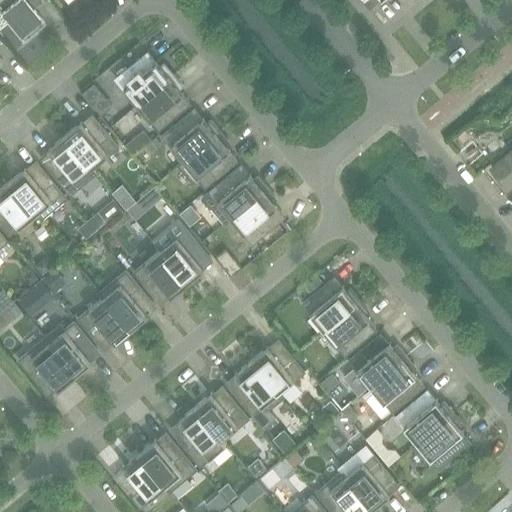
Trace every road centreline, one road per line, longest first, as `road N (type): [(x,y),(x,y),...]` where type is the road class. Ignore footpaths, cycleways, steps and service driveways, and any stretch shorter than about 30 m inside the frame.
road 1 (residential): [(51,450),(344,201)]
road 2 (residential): [(511,402),(344,201)]
road 3 (residential): [(316,170),(164,0)]
road 4 (residential): [(0,124),(150,0)]
road 5 (residential): [(511,246),(392,108)]
road 6 (tertiary): [(392,108),(511,8)]
road 7 (tertiary): [(392,108),(303,0)]
